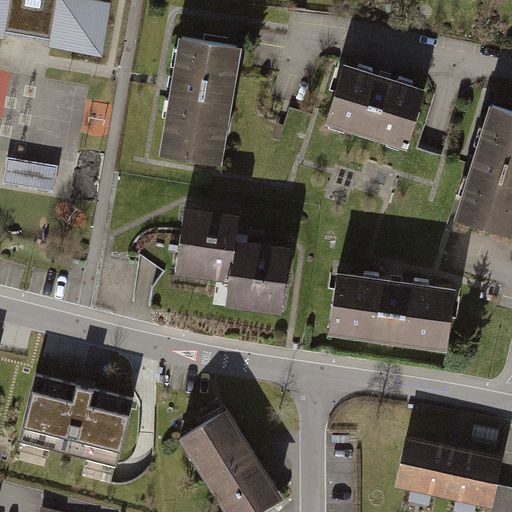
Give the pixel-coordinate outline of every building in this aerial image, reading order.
[(104,0),(0,0),(0,33),(3,34),(4,30),(29,34),(53,38),(52,43),(63,45),(64,40),(96,46),(104,0)] [(252,54),(187,42),(166,158),(231,170),(252,54)] [(430,93),(346,67),(329,123),(413,148),(430,93)] [(511,110),(495,106),(460,223),(511,238),(511,110)] [(56,167),(25,162),(22,184),(36,187),(37,181),(53,184),(56,167)] [(240,247),(244,223),(189,215),(179,283),(234,291),(240,247)] [(287,323),(297,255),(240,247),(234,291),(230,315),(287,323)] [(460,291),(338,277),(331,336),(453,350),(460,291)] [(134,398),(37,374),(20,440),(117,465),(134,398)] [(212,485),(260,456),(234,414),(186,443),(212,485)] [(508,459),(407,439),(398,486),(499,507),(503,487),(508,459)] [(227,511),(263,511),(286,499),(260,456),(212,485),(227,511)] [(511,511),(511,489),(503,487),(499,507),(497,511),(511,511)]
